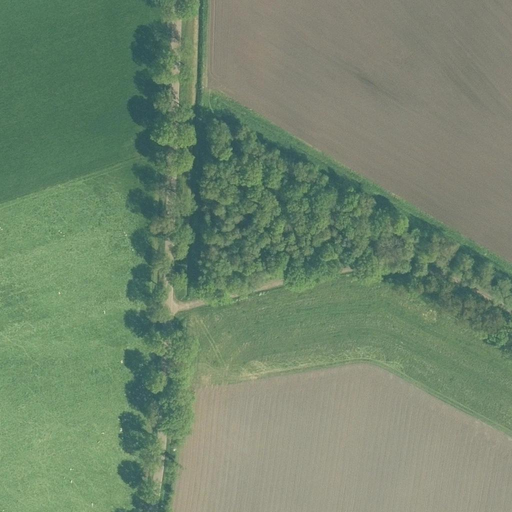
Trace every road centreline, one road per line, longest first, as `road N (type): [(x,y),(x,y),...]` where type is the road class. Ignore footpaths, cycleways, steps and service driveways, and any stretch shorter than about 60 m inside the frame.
road 1 (tertiary): [(151,511),(163,398),(176,0)]
road 2 (track): [(511,311),(410,265),(316,273),(166,308)]
